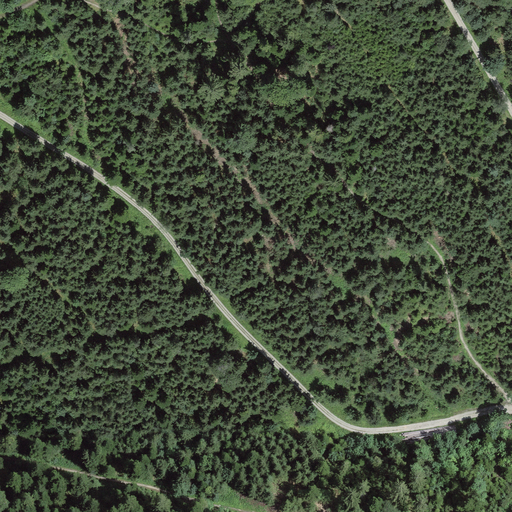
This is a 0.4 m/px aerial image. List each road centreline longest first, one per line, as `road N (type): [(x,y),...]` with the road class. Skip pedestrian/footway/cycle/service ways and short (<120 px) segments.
road 1 (track): [(0,115),(123,184),(215,299),(304,393),(350,427),(454,422),(511,409)]
road 2 (track): [(77,0),(186,43),(207,40),(214,28)]
road 3 (track): [(446,0),(511,113)]
